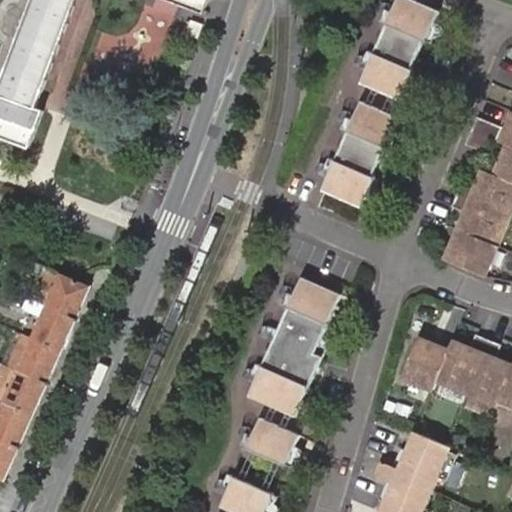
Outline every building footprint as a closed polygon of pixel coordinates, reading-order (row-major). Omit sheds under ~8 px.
[(0,137),(29,148),(30,148),(44,112),(37,108),(77,0),(167,0),(204,14),(205,10),(209,0),(33,0),(28,15),(25,21),(22,30),(20,35),(6,73),(5,77),(0,89),(0,137)] [(20,0),(3,47),(0,55),(0,89),(5,77),(6,73),(20,35),(22,30),(25,21),(28,15),(33,0),(20,0)] [(441,12),(413,0),(397,0),(387,25),(425,41),(428,42),(441,12)] [(413,69),(425,41),(387,25),(375,53),(413,69)] [(413,69),(375,53),(362,84),(402,101),(415,70),(413,69)] [(349,132),(387,149),(389,149),(402,119),(362,102),(349,132)] [(478,117),(467,145),(492,155),(503,127),(478,117)] [(511,147),(511,119),(502,143),(509,146),(511,147)] [(374,176),(387,149),(349,132),(336,160),(374,176)] [(511,147),(509,146),(497,175),(511,181),(511,147)] [(376,178),(374,176),(336,160),(323,191),(363,209),(376,178)] [(511,216),(511,212),(511,181),(497,175),(486,170),(478,188),(464,182),(458,194),(473,200),(511,216)] [(498,246),(511,216),(473,200),(458,194),(453,207),(468,213),(460,230),(498,246)] [(485,276),(498,246),(460,230),(448,260),(485,276)] [(48,268),(33,302),(47,308),(62,275),(48,268)] [(85,285),(84,285),(62,275),(47,308),(76,320),(76,318),(85,299),(80,296),(85,285)] [(303,277),(290,307),(330,325),(343,295),(303,277)] [(90,287),(85,285),(80,296),(85,299),(90,287)] [(43,317),(47,308),(27,300),(24,308),(43,317)] [(290,307),(277,337),(317,353),(330,325),(290,307)] [(76,320),(47,308),(43,317),(41,321),(33,339),(57,349),(62,337),(67,339),(76,320)] [(453,342),(449,351),(439,380),(469,392),(484,354),(490,339),(477,334),(471,349),(453,342)] [(13,369),(18,371),(33,339),(27,336),(24,335),(9,367),(13,369)] [(62,337),(57,349),(61,351),(67,339),(62,337)] [(277,337),(264,367),(311,386),(324,356),(317,353),(277,337)] [(57,349),(33,339),(18,371),(48,384),(48,382),(57,363),(52,361),(57,349)] [(439,380),(449,351),(420,339),(404,376),(436,389),(439,380)] [(503,345),(490,339),(484,354),(469,392),(498,405),(511,373),(511,365),(496,359),(503,345)] [(61,351),(57,349),(52,361),(57,363),(61,351)] [(13,369),(9,367),(0,388),(0,400),(5,403),(5,402),(17,373),(18,371),(13,369)] [(311,386),(264,367),(251,397),(297,417),(311,386)] [(48,384),(18,371),(17,373),(5,402),(5,403),(28,413),(33,401),(39,404),(47,385),(48,384)] [(511,373),(498,405),(511,410),(511,373)] [(33,401),(28,413),(33,415),(39,404),(33,401)] [(28,413),(5,403),(3,405),(0,404),(0,439),(19,447),(19,446),(28,427),(23,425),(28,413)] [(33,415),(28,413),(23,425),(28,427),(33,415)] [(288,466),(302,436),(262,418),(248,448),(288,466)] [(415,431),(396,476),(434,493),(453,447),(415,431)] [(19,447),(0,439),(0,476),(5,466),(10,467),(19,448),(19,447)] [(0,477),(4,480),(10,467),(5,466),(0,476),(0,477)] [(380,511),(425,511),(434,493),(396,476),(380,511)] [(222,507),(233,511),(267,511),(275,494),(235,477),(222,507)]
